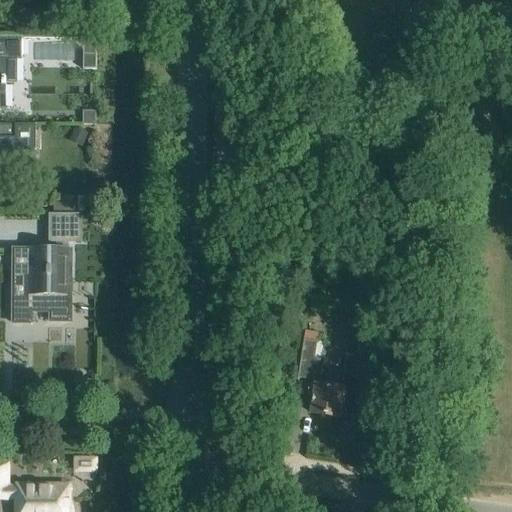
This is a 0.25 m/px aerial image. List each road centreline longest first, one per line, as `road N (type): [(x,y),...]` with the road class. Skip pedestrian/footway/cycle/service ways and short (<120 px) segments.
road 1 (unclassified): [(193,470),(193,0)]
road 2 (unclassified): [(494,511),(193,470)]
